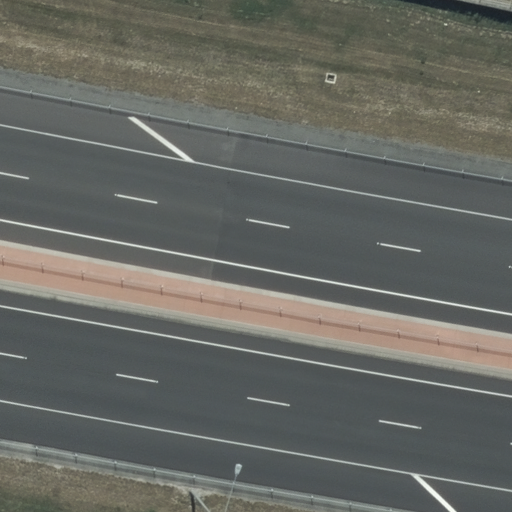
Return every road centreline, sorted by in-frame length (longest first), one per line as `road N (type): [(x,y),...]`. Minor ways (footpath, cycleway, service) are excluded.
road 1 (motorway): [(0,171),(511,266)]
road 2 (motorway): [(511,441),(0,351)]
